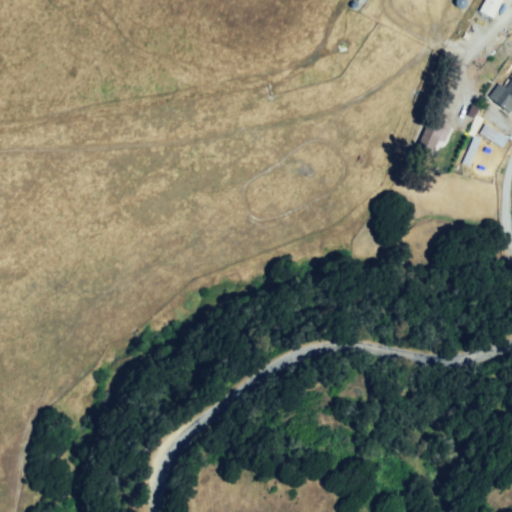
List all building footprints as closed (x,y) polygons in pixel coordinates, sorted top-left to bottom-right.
[(487,24),(500,0),(487,0),(477,18),(487,24)] [(509,117),(511,113),(511,78),(492,105),(509,117)] [(480,119),(473,116),(465,134),(472,137),(480,119)] [(441,143),(448,125),(428,117),(421,135),(441,143)] [(444,168),(462,132),(443,122),(425,158),(444,168)] [(496,146),(504,132),(488,123),(480,137),(496,146)] [(461,164),(468,166),(478,137),(470,135),(461,164)]
